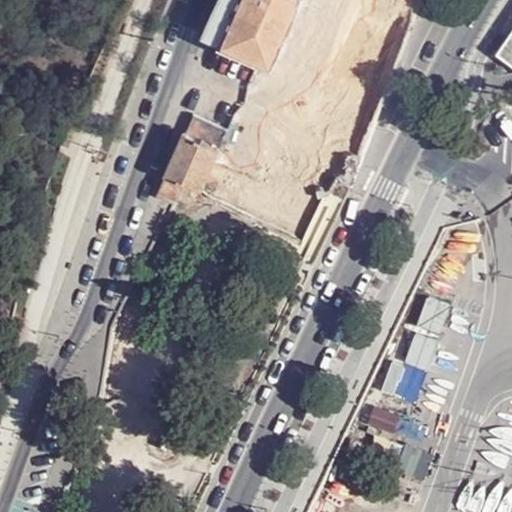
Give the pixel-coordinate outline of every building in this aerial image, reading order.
[(258,59),(228,128),(281,152),(277,141),(283,115),(270,112),(297,50),(293,47),(300,32),(324,43),(319,54),(330,60),(327,65),(330,67),(356,78),(354,83),(390,99),(426,0),(219,0),(204,34),(222,42),(222,44),(258,59)] [(356,78),(330,67),(324,81),(349,93),(354,83),(356,78)] [(187,131),(221,145),(225,135),(228,128),(195,112),(187,131)] [(285,162),(314,169),(325,149),(329,122),(283,115),(277,141),(281,152),(285,162)] [(187,131),(185,130),(168,172),(186,180),(203,188),(221,145),(187,131)] [(341,179),(353,185),(357,188),(366,163),(352,157),(341,179)] [(186,180),(168,172),(159,194),(178,201),(186,180)] [(471,247),(447,240),(437,269),(461,276),(471,247)] [(459,286),(435,277),(403,371),(392,367),(376,416),(410,427),(459,286)] [(326,480),(311,511),(330,511),(352,467),(337,458),(331,471),(326,480)] [(344,511),(358,469),(352,467),(330,511),(344,511)] [(400,511),(409,487),(358,469),(344,511),(400,511)]
